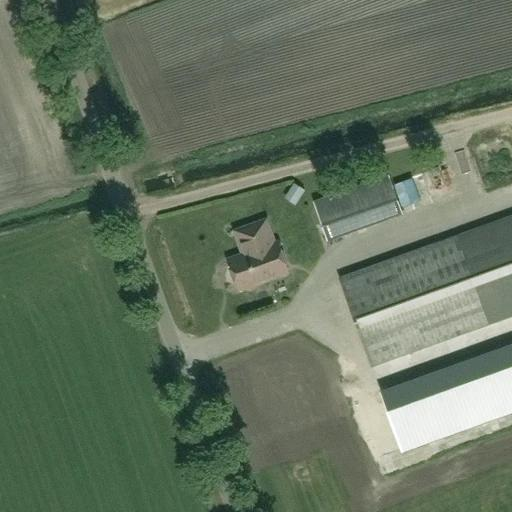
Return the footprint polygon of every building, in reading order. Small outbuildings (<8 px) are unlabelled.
[(474,142),(481,163),(511,153),(511,133),(511,130),(474,142)] [(315,201),(328,238),(404,212),(390,174),(315,201)] [(294,183),(287,194),(299,201),(305,190),(294,183)] [(511,217),(339,279),(370,367),(511,315),(511,217)] [(266,218),(237,228),(245,252),(229,257),(240,287),(289,269),(278,239),(275,241),(266,218)]
